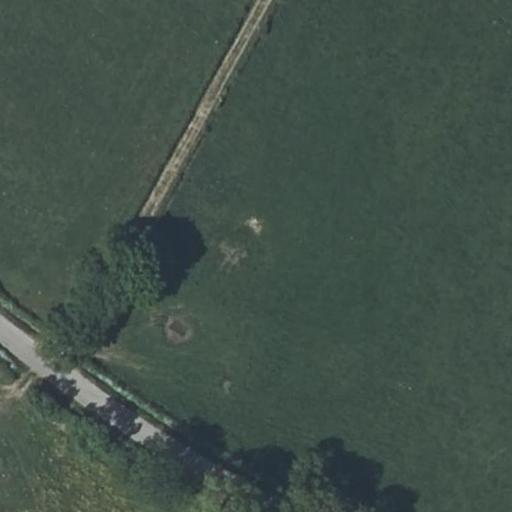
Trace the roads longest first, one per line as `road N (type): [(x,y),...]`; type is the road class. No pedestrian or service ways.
road 1 (track): [(58,384),(265,0)]
road 2 (unclassified): [(0,337),(58,384),(269,511)]
